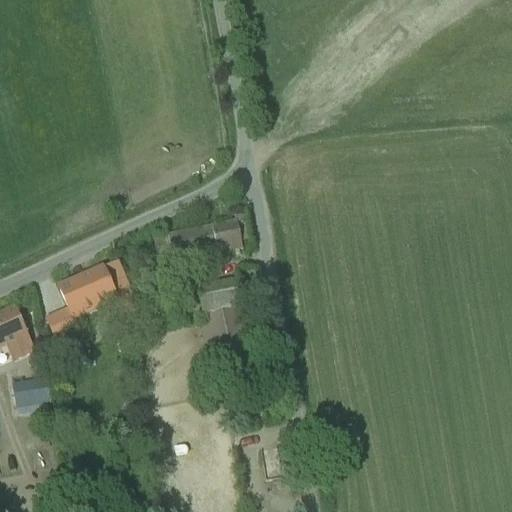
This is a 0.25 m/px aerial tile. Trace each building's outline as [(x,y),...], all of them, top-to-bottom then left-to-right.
[(219,261),(243,255),(237,224),(212,229),(219,261)] [(74,328),(120,308),(105,274),(59,294),(74,328)] [(229,309),(263,311),(264,295),(230,293),(229,309)] [(14,368),(35,359),(15,313),(0,319),(0,359),(9,356),(14,368)] [(39,408),(74,407),(74,383),(38,384),(39,408)] [(38,473),(14,474),(14,482),(39,481),(38,473)] [(267,501),(284,501),(284,486),(267,486),(267,501)]
